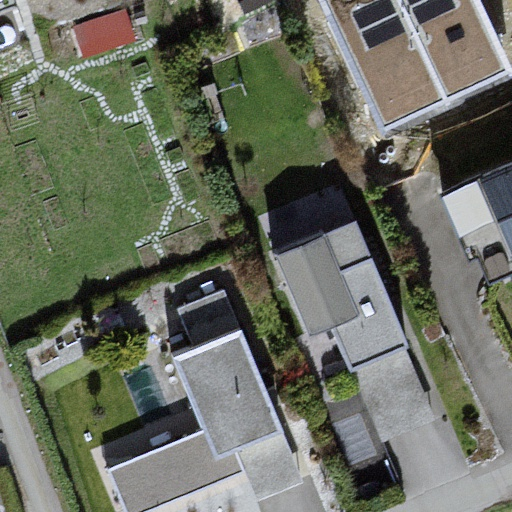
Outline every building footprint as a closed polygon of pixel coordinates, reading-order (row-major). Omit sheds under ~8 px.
[(399,0),(321,0),(381,128),(445,99),(399,0)] [(477,0),(399,0),(445,99),(510,69),(477,0)] [(511,163),(440,194),(467,257),(480,252),(491,279),(511,270),(511,163)] [(351,226),(269,259),(298,344),(328,326),(347,369),(401,353),(351,226)] [(237,335),(171,362),(211,463),(280,440),(237,335)]
